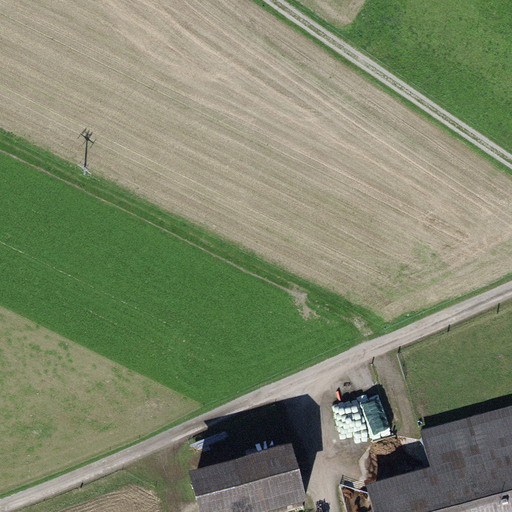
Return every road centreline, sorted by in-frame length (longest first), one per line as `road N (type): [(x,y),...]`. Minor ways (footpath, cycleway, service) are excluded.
road 1 (track): [(0,506),(511,291)]
road 2 (track): [(511,160),(278,0)]
